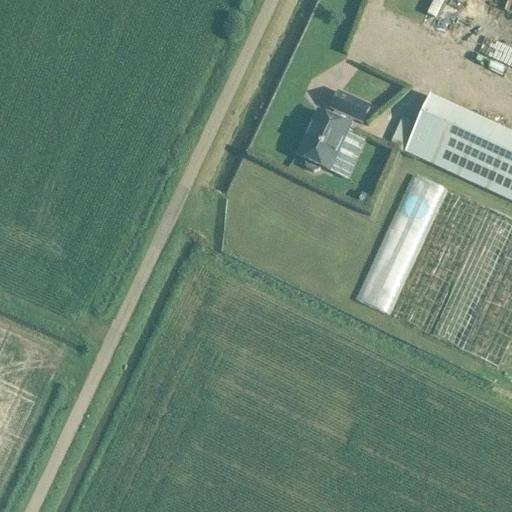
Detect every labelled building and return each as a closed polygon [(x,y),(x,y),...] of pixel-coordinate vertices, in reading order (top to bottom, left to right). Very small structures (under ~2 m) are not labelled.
[(297,158),(305,161),(307,162),(306,165),(307,170),(315,173),(319,172),(321,169),(324,170),(330,173),(351,128),(349,127),(352,120),(363,125),(370,109),(339,94),(332,111),(335,112),(332,120),(318,113),(297,158)] [(511,135),(475,119),(431,98),(405,154),(511,203),(511,135)] [(362,175),(382,133),(367,126),(347,168),(362,175)] [(423,169),(375,296),(407,308),(455,182),(423,169)] [(511,243),(511,208),(503,205),(490,235),(511,243)] [(452,293),(437,327),(499,355),(506,354),(511,339),(511,273),(507,272),(511,260),(511,255),(491,246),(480,248),(473,263),(456,264),(469,270),(462,286),(466,288),(445,290),(452,293)]
